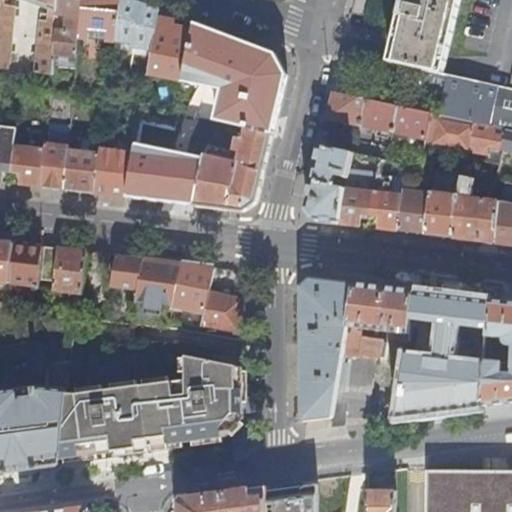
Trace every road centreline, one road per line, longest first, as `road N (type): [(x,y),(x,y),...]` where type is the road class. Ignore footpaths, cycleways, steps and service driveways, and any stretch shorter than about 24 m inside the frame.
road 1 (residential): [(0,210),(275,244)]
road 2 (residential): [(275,244),(511,273)]
road 3 (residential): [(277,459),(511,426)]
road 4 (residential): [(277,459),(275,244)]
road 5 (residential): [(275,244),(319,34)]
road 6 (residential): [(0,502),(146,482)]
road 7 (residential): [(146,482),(256,469),(277,459)]
